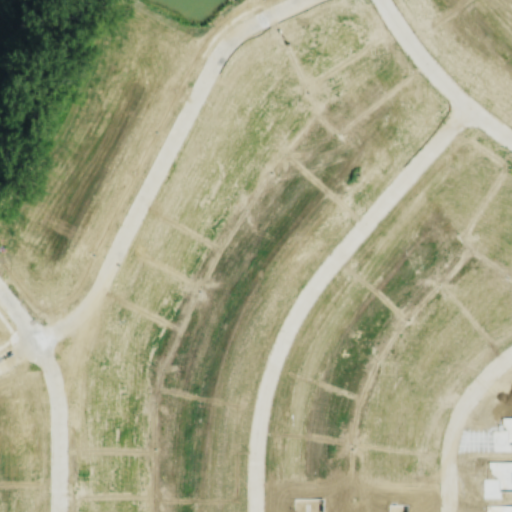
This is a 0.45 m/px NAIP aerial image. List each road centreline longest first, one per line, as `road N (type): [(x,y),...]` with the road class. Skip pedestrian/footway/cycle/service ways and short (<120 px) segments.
road 1 (residential): [(0,363),(91,300),(229,42),(306,0)]
road 2 (residential): [(254,511),(257,422),(287,333),(467,112)]
road 3 (residential): [(59,511),(51,373),(0,291)]
road 4 (residential): [(511,139),(467,112),(380,0)]
road 5 (residential): [(511,349),(458,413),(448,511)]
